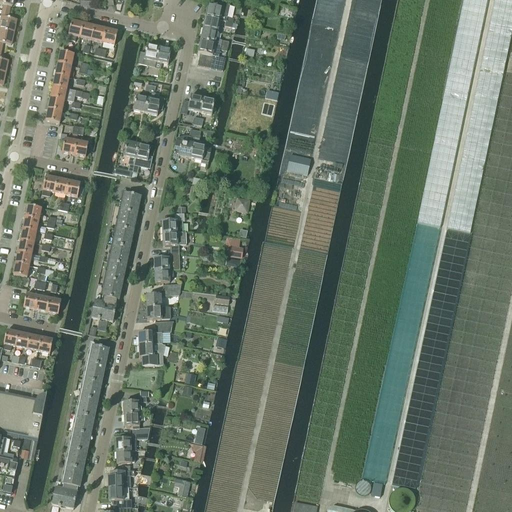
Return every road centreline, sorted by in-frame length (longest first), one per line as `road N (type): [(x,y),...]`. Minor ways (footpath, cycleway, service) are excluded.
road 1 (residential): [(89,511),(191,37),(163,30)]
road 2 (tertiary): [(13,157),(45,5)]
road 3 (residential): [(163,30),(45,5)]
